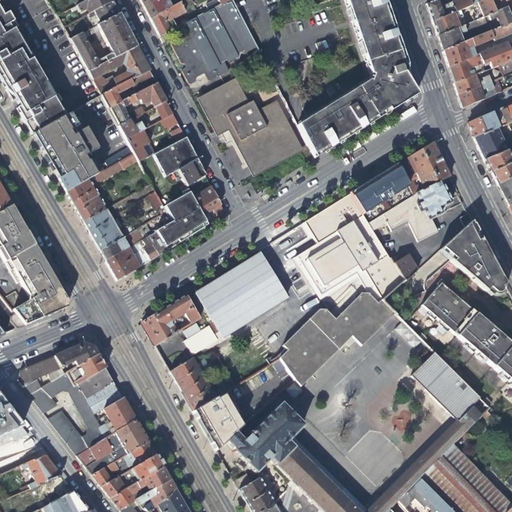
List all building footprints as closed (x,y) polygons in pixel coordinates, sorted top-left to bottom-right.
[(85,9),(85,10),(88,10),(90,14),(111,3),(109,0),(87,0),(82,3),(68,10),(68,11),(69,13),(75,9),(78,13),(85,9)] [(170,9),(168,5),(165,0),(140,0),(144,7),(151,20),(170,9)] [(230,2),(229,0),(226,0),(218,5),(209,9),(202,13),(194,17),(189,20),(183,23),(188,33),(168,43),(179,64),(181,63),(184,68),(180,70),(180,74),(186,84),(189,85),(194,82),(194,80),(199,77),(203,75),(207,83),(227,72),(223,63),(254,46),(230,2)] [(211,0),(206,3),(208,7),(209,9),(218,5),(215,0),(211,0)] [(345,0),(351,18),(385,7),(382,0),(345,0)] [(457,11),(452,0),(433,0),(425,4),(428,12),(431,22),(450,14),(457,11)] [(470,17),(472,21),(483,17),(486,15),(493,13),(488,1),(488,0),(482,0),(457,11),(450,14),(457,28),(462,26),(464,25),(461,16),(472,11),(474,15),(470,17)] [(482,0),(452,0),(457,11),(482,0)] [(496,0),(500,9),(505,7),(503,2),(502,0),(496,0)] [(502,0),(503,2),(505,7),(507,11),(511,22),(511,21),(511,8),(511,9),(507,0),(502,0)] [(95,17),(99,25),(118,15),(114,8),(111,3),(90,14),(87,15),(86,16),(89,21),(95,17)] [(184,12),(181,8),(179,4),(177,5),(170,9),(151,20),(154,25),(160,36),(175,28),(171,20),(184,12)] [(200,11),(193,15),(194,17),(202,13),(209,9),(208,7),(200,11)] [(351,18),(368,67),(401,54),(396,39),(388,16),(385,7),(351,18)] [(500,9),(493,13),(495,18),(496,21),(499,27),(511,22),(507,11),(505,7),(500,9)] [(5,12),(0,14),(0,15),(9,31),(12,29),(14,27),(5,12)] [(457,28),(450,14),(431,22),(434,30),(436,37),(455,29),(457,28)] [(0,35),(9,31),(0,15),(0,35)] [(92,29),(90,30),(88,31),(69,41),(70,43),(79,59),(87,73),(135,47),(126,31),(118,15),(99,25),(92,29)] [(65,27),(61,19),(59,16),(56,17),(62,28),(65,27)] [(485,23),(483,19),(483,17),(472,21),(472,22),(474,28),(485,23)] [(492,42),(511,33),(511,21),(511,22),(499,27),(491,31),(488,32),(491,39),(492,42)] [(488,25),(491,31),(499,27),(496,21),(488,25)] [(474,28),(472,22),(464,25),(462,26),(464,31),(465,34),(475,30),(474,28)] [(66,36),(69,41),(88,31),(85,26),(66,36)] [(457,34),(464,31),(462,26),(457,28),(455,29),(457,34)] [(33,65),(12,29),(9,31),(29,67),(33,65)] [(461,43),(457,34),(455,29),(436,37),(438,41),(442,51),(461,43)] [(9,31),(0,35),(0,82),(1,84),(29,67),(9,31)] [(488,32),(469,40),(472,47),(491,39),(488,32)] [(465,50),(472,47),(469,40),(462,43),(465,50)] [(468,58),(465,50),(462,43),(461,43),(442,51),(444,58),(447,67),(468,58)] [(504,44),(476,55),(480,65),(485,64),(487,69),(497,65),(510,59),(509,56),(505,45),(504,44)] [(135,47),(87,73),(91,79),(93,83),(95,88),(99,95),(100,96),(107,92),(129,81),(131,79),(135,77),(147,71),(141,59),(135,47)] [(405,64),(401,54),(368,67),(370,74),(366,80),(307,117),(295,125),(313,158),(327,149),(396,105),(400,103),(399,101),(405,98),(403,95),(409,91),(406,85),(408,84),(406,78),(403,70),(405,64)] [(477,66),(480,65),(476,55),(468,58),(472,68),(477,66)] [(472,68),(468,58),(447,67),(450,75),(453,83),(472,75),(474,74),(472,68)] [(497,65),(502,77),(502,76),(511,72),(511,58),(510,59),(497,65)] [(41,80),(33,65),(29,67),(1,84),(3,88),(9,99),(41,80)] [(474,80),(472,75),(453,83),(454,88),(457,95),(477,87),(474,80)] [(486,76),(480,78),(483,84),(489,82),(487,79),(486,76)] [(502,77),(496,79),(501,91),(507,88),(502,76),(502,77)] [(480,78),(477,79),(474,80),(477,87),(483,84),(480,78)] [(496,79),(490,81),(489,82),(492,89),(494,94),(501,91),(496,79)] [(24,124),(31,136),(62,117),(41,80),(9,99),(12,103),(15,102),(17,105),(19,108),(16,110),(24,124)] [(131,86),(129,81),(107,92),(100,96),(107,110),(118,104),(119,103),(115,97),(115,95),(131,86)] [(232,81),(198,100),(217,134),(231,127),(234,133),(236,138),(234,139),(252,173),(298,150),(273,103),(255,113),(252,107),(243,112),(241,107),(245,105),(232,81)] [(489,82),(483,84),(486,91),(492,89),(489,82)] [(414,92),(408,84),(406,85),(409,91),(403,95),(405,98),(414,92)] [(486,91),(483,84),(477,87),(482,99),(487,97),(484,92),(486,91)] [(148,101),(152,109),(164,102),(159,94),(155,85),(129,98),(132,102),(136,100),(140,105),(148,101)] [(482,99),(477,87),(457,95),(458,100),(461,108),(482,99)] [(492,89),(486,91),(484,92),(487,97),(494,94),(492,89)] [(121,108),(132,102),(129,98),(119,103),(118,104),(121,108)] [(166,106),(164,102),(152,109),(154,111),(158,110),(162,116),(169,112),(166,106)] [(125,116),(121,108),(118,104),(107,110),(112,118),(117,127),(128,121),(125,116)] [(140,108),(133,112),(136,117),(143,113),(140,108)] [(497,128),(510,122),(505,108),(488,115),(478,119),(466,124),(469,129),(473,138),(497,128)] [(76,109),(62,117),(31,136),(34,142),(42,155),(65,141),(66,143),(72,139),(74,138),(68,128),(78,122),(75,116),(78,114),(76,109)] [(133,112),(125,116),(128,121),(129,121),(134,118),(136,117),(133,112)] [(168,128),(176,125),(171,115),(159,122),(162,128),(164,131),(168,128)] [(106,160),(110,168),(119,163),(133,155),(124,140),(117,127),(112,118),(106,122),(109,126),(103,129),(110,141),(99,147),(106,160)] [(144,120),(140,122),(144,129),(148,127),(144,120)] [(132,126),(130,123),(129,121),(128,121),(117,127),(124,140),(136,134),(132,126)] [(140,122),(132,126),(136,134),(141,131),(144,129),(140,122)] [(511,140),(505,143),(497,128),(473,138),(478,147),(484,160),(508,150),(511,148),(511,140)] [(147,143),(141,131),(136,134),(124,140),(133,155),(136,161),(137,162),(146,157),(142,150),(140,147),(147,143)] [(163,177),(170,173),(175,170),(176,172),(195,161),(188,147),(183,138),(150,155),(163,177)] [(83,172),(66,143),(65,141),(42,155),(43,157),(48,165),(53,173),(56,178),(60,185),(83,172)] [(413,173),(419,186),(422,191),(439,181),(448,176),(439,159),(432,143),(396,165),(402,178),(407,176),(413,173)] [(511,155),(508,150),(484,160),(486,164),(490,172),(511,162),(511,155)] [(122,169),(136,161),(133,155),(119,163),(122,169)] [(199,168),(195,161),(176,172),(180,180),(183,184),(184,187),(204,177),(199,168)] [(511,162),(490,172),(492,176),(496,184),(511,177),(511,162)] [(122,169),(119,163),(110,168),(95,176),(88,179),(92,186),(122,169)] [(406,186),(402,178),(396,165),(372,180),(348,195),(357,209),(365,223),(411,197),(409,192),(406,186)] [(175,170),(170,173),(170,175),(175,182),(180,180),(176,172),(175,170)] [(511,177),(496,184),(501,194),(508,207),(511,204),(511,177)] [(106,210),(92,186),(88,179),(64,192),(68,198),(73,208),(80,219),(82,223),(106,210)] [(411,197),(365,223),(372,234),(386,226),(390,232),(406,223),(419,243),(437,232),(430,220),(441,214),(440,211),(439,208),(449,203),(439,181),(422,191),(414,195),(411,197)] [(147,192),(148,194),(153,192),(150,186),(149,184),(144,187),(147,192)] [(177,187),(182,196),(187,192),(184,187),(183,184),(177,187)] [(419,186),(412,190),(409,192),(411,197),(414,195),(422,191),(419,186)] [(121,207),(147,192),(144,187),(118,202),(120,204),(121,207)] [(197,197),(198,199),(212,192),(209,187),(200,193),(200,196),(197,197)] [(0,212),(10,206),(0,189),(0,212)] [(161,205),(153,192),(148,194),(145,196),(153,209),(161,205)] [(164,212),(170,221),(181,241),(195,232),(206,225),(202,216),(201,216),(195,206),(191,198),(187,192),(182,196),(161,207),(164,212)] [(219,205),(212,192),(198,199),(197,200),(204,214),(210,210),(216,219),(221,215),(222,211),(219,205)] [(345,216),(357,209),(348,195),(320,212),(328,226),(329,225),(341,244),(302,268),(320,297),(374,264),(357,236),(359,234),(357,231),(355,233),(345,216)] [(16,217),(10,206),(0,212),(0,254),(17,283),(19,282),(30,300),(41,318),(42,318),(41,315),(52,311),(53,313),(61,310),(65,301),(60,293),(53,280),(45,266),(36,251),(33,245),(30,247),(23,235),(26,234),(16,217)] [(118,231),(106,210),(82,223),(87,231),(90,236),(98,250),(121,237),(118,231)] [(170,221),(153,230),(165,250),(173,245),(181,241),(170,221)] [(470,222),(438,251),(445,257),(471,279),(485,291),(488,288),(493,293),(498,288),(504,285),(470,222)] [(144,223),(135,229),(138,235),(144,231),(146,234),(149,232),(144,223)] [(124,228),(118,231),(121,237),(128,233),(124,228)] [(141,240),(138,235),(135,229),(128,233),(121,237),(98,250),(101,254),(104,261),(127,248),(137,242),(141,240)] [(145,237),(156,256),(161,252),(165,250),(153,230),(149,232),(146,234),(144,235),(145,237)] [(30,247),(33,245),(28,237),(26,234),(23,235),(30,247)] [(141,240),(137,242),(147,261),(156,256),(145,237),(141,240)] [(147,261),(137,242),(127,248),(138,267),(143,264),(147,261)] [(127,248),(104,261),(110,270),(116,281),(138,267),(127,248)] [(258,255),(205,287),(233,330),(285,297),(258,255)] [(393,268),(402,283),(414,272),(407,260),(393,268)] [(429,295),(421,305),(511,384),(511,342),(488,323),(463,302),(439,283),(429,295)] [(221,337),(233,330),(205,287),(194,294),(221,337)] [(488,288),(485,291),(490,296),(493,293),(488,288)] [(2,299),(14,315),(23,326),(32,322),(21,305),(14,292),(2,299)] [(333,320),(323,311),(317,311),(280,346),(285,351),(287,353),(294,360),(290,364),(300,375),(306,381),(350,337),(360,347),(392,315),(380,303),(377,306),(366,295),(359,295),(333,320)] [(183,314),(186,320),(189,325),(198,319),(185,296),(165,308),(140,324),(146,334),(153,347),(175,333),(170,325),(173,324),(171,321),(183,314)] [(41,318),(30,300),(21,305),(32,322),(36,321),(41,318)] [(14,329),(23,326),(14,315),(9,319),(9,322),(14,329)] [(181,330),(189,325),(186,320),(178,325),(181,330)] [(413,350),(419,344),(399,324),(393,330),(400,337),(402,336),(407,341),(405,343),(413,350)] [(216,340),(207,326),(182,341),(187,347),(192,356),(216,340)] [(72,362),(75,367),(96,356),(94,351),(92,348),(82,344),(52,357),(59,369),(72,362)] [(285,351),(277,359),(292,382),(293,381),(299,388),(306,381),(300,375),(290,364),(294,360),(287,353),(285,351)] [(432,355),(409,377),(424,392),(433,383),(437,386),(427,395),(441,408),(452,397),(456,401),(444,412),(455,422),(455,423),(450,429),(449,428),(438,439),(448,449),(450,446),(451,446),(478,419),(468,410),(478,400),(432,355)] [(75,367),(65,373),(73,385),(76,383),(103,368),(100,362),(96,356),(75,367)] [(46,375),(50,381),(62,374),(59,369),(52,357),(37,364),(21,371),(15,378),(27,393),(39,387),(36,380),(46,375)] [(191,358),(174,368),(168,372),(186,403),(191,412),(214,398),(198,371),(206,367),(201,359),(194,363),(191,358)] [(252,418),(292,382),(277,359),(259,370),(233,386),(216,397),(217,399),(227,393),(226,392),(233,388),(252,418)] [(86,399),(94,414),(101,410),(121,399),(117,392),(115,387),(113,384),(106,373),(103,368),(76,383),(86,399)] [(60,436),(75,455),(88,448),(103,439),(97,428),(100,427),(93,415),(94,414),(86,399),(76,383),(73,385),(65,373),(62,374),(50,381),(39,387),(27,393),(42,413),(55,406),(55,404),(50,397),(62,390),(68,393),(87,427),(86,434),(81,437),(61,412),(59,412),(47,418),(60,436)] [(283,391),(291,401),(300,392),(292,383),(283,391)] [(433,383),(424,392),(427,395),(437,386),(433,383)] [(452,397),(441,408),(444,412),(456,401),(452,397)] [(231,427),(214,398),(191,412),(196,421),(201,430),(207,440),(214,452),(224,444),(233,434),(246,423),(244,420),(231,427)] [(101,410),(114,433),(134,421),(127,408),(121,399),(101,410)] [(0,447),(28,436),(0,400),(0,447)] [(432,465),(422,455),(365,511),(353,511),(285,443),(300,428),(296,424),(298,422),(298,417),(289,409),(285,409),(283,411),(278,406),(241,443),(233,434),(224,444),(232,452),(231,454),(239,462),(245,468),(253,476),(267,461),(290,483),(292,486),(318,511),(384,511),(388,509),(395,501),(417,479),(432,465)] [(113,433),(125,454),(146,442),(139,429),(134,421),(114,433),(113,433)] [(109,435),(103,439),(88,448),(96,461),(98,459),(109,452),(107,448),(112,444),(113,442),(109,435)] [(448,449),(438,439),(422,455),(432,465),(448,449)] [(154,455),(150,449),(146,442),(125,454),(103,467),(102,468),(106,474),(116,469),(119,474),(123,472),(154,455)] [(449,511),(505,511),(511,506),(450,446),(448,449),(432,465),(417,479),(449,511)] [(103,467),(98,459),(96,461),(88,448),(75,455),(80,462),(86,459),(89,464),(85,467),(90,474),(102,468),(103,467)] [(123,472),(135,482),(161,468),(158,462),(154,455),(123,472)] [(22,493),(39,485),(59,476),(50,465),(43,456),(19,466),(21,471),(27,468),(33,483),(20,489),(22,493)] [(86,459),(80,462),(85,467),(89,464),(86,459)] [(241,472),(245,468),(239,462),(235,466),(241,472)] [(106,474),(102,468),(90,474),(94,480),(99,486),(109,480),(106,474)] [(143,485),(147,492),(168,480),(165,474),(161,468),(135,482),(133,483),(137,489),(143,485)] [(231,482),(237,491),(249,484),(245,475),(231,482)] [(39,485),(48,505),(72,493),(65,483),(59,476),(39,485)] [(116,476),(109,480),(99,486),(104,492),(108,497),(128,486),(116,476)] [(449,511),(417,479),(395,501),(405,511),(412,511),(418,506),(424,511),(449,511)] [(511,481),(508,479),(503,484),(511,489),(511,481)] [(140,503),(143,508),(144,511),(147,511),(149,511),(174,490),(172,486),(168,480),(147,492),(141,496),(135,499),(138,504),(140,503)] [(249,484),(237,491),(244,504),(248,511),(275,511),(257,480),(249,484)] [(137,489),(133,483),(128,486),(108,497),(112,503),(117,509),(128,503),(132,501),(135,499),(141,496),(137,489)] [(186,511),(183,505),(174,490),(149,511),(152,511),(157,509),(159,511),(186,511)] [(72,493),(48,505),(51,510),(46,511),(86,511),(81,504),(72,493)] [(405,511),(395,501),(388,509),(384,511),(405,511)] [(133,511),(128,503),(117,509),(119,511),(133,511)]
